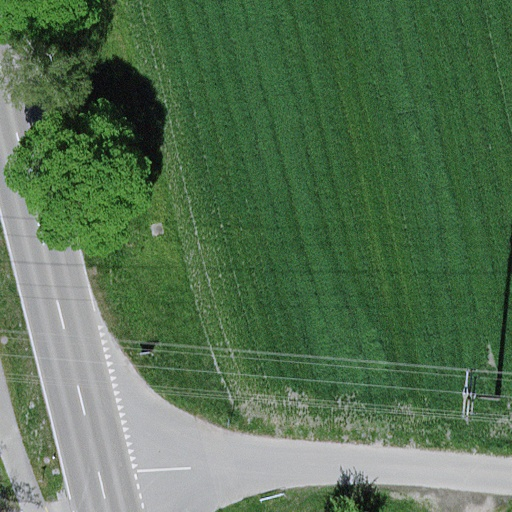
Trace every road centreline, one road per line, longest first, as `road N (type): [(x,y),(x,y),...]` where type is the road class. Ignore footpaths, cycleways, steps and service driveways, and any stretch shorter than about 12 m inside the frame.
road 1 (secondary): [(0,55),(111,511)]
road 2 (track): [(511,471),(239,454),(104,482),(91,511)]
